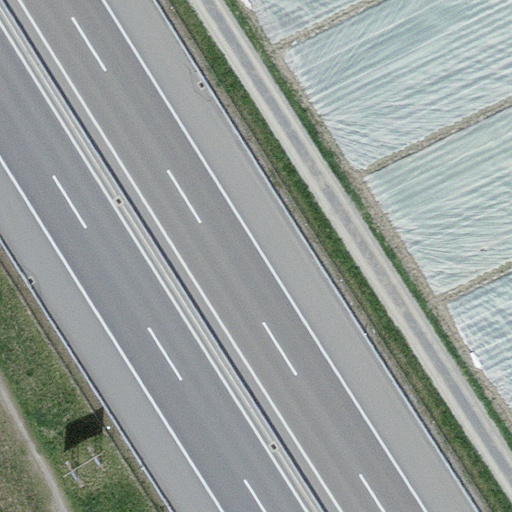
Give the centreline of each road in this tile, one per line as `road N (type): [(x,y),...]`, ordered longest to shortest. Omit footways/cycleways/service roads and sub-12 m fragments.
road 1 (motorway): [(383,511),(61,0)]
road 2 (track): [(208,0),(511,476)]
road 3 (motorway): [(0,89),(264,511)]
